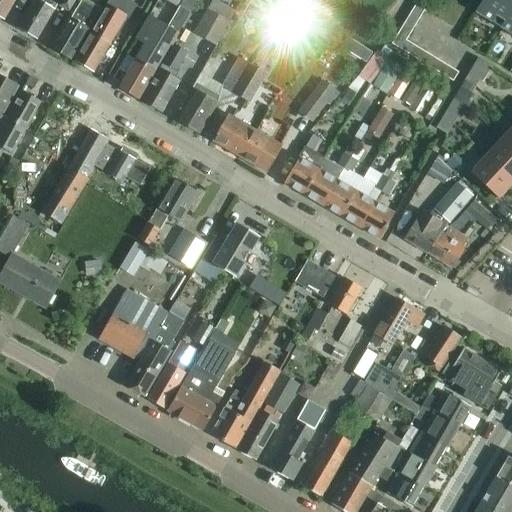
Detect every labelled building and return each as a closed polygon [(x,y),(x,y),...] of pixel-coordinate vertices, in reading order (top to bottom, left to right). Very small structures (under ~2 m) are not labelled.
[(0,0),(0,17),(3,19),(13,0),(0,0)] [(45,0),(44,3),(39,0),(32,0),(17,27),(36,38),(56,5),(47,0),(45,0)] [(60,0),(58,5),(69,12),(75,0),(60,0)] [(108,0),(105,5),(90,33),(109,44),(125,17),(127,18),(136,4),(129,0),(108,0)] [(511,0),(481,0),(474,12),(511,35),(511,0)] [(137,34),(135,38),(144,44),(135,59),(154,70),(169,43),(171,44),(190,12),(192,8),(181,2),(169,22),(167,25),(149,14),(137,34)] [(452,81),(458,72),(405,40),(424,8),(415,3),(391,43),(452,81)] [(227,7),(221,16),(225,19),(229,21),(235,11),(227,7)] [(70,57),(93,17),(77,8),(71,18),(69,17),(51,46),(70,57)] [(215,45),(229,21),(221,16),(218,14),(207,8),(192,32),(215,45)] [(93,72),(109,44),(90,33),(74,60),(93,72)] [(180,79),(175,76),(177,71),(176,71),(187,52),(173,44),(141,100),(161,112),(180,79)] [(366,49),(360,59),(365,62),(371,52),(366,49)] [(357,77),(348,88),(355,93),(363,82),(365,80),(370,84),(388,58),(376,50),(374,54),(367,62),(357,77)] [(189,92),(191,94),(175,120),(198,133),(218,100),(222,87),(233,93),(250,64),(251,64),(238,56),(221,85),(200,73),(189,92)] [(400,71),(403,67),(388,58),(372,84),(386,94),(387,93),(400,71)] [(112,78),(121,83),(118,87),(137,98),(154,70),(135,59),(128,70),(119,65),(112,78)] [(250,64),(233,93),(249,102),(266,74),(250,64)] [(410,77),(400,71),(387,93),(397,99),(410,77)] [(0,75),(0,117),(18,86),(0,75)] [(28,78),(23,87),(31,90),(35,82),(37,79),(29,75),(28,78)] [(458,84),(469,89),(473,81),(462,75),(458,84)] [(312,122),(326,102),(330,105),(340,92),(336,89),(322,79),(321,80),(297,112),(312,122)] [(410,86),(402,100),(410,106),(409,107),(417,112),(424,100),(429,90),(422,85),(417,94),(418,91),(421,86),(414,81),(411,86),(410,86)] [(454,92),(464,98),(469,89),(458,84),(454,92)] [(348,88),(340,99),(348,104),(355,93),(348,88)] [(22,91),(8,116),(28,126),(41,102),(22,91)] [(448,102),(444,111),(454,116),(459,108),(448,102)] [(381,108),(368,129),(363,137),(368,140),(373,132),(379,135),(391,114),(381,108)] [(439,119),(450,125),(454,116),(444,111),(439,119)] [(212,140),(239,156),(254,130),(255,129),(228,113),(212,140)] [(0,146),(12,154),(28,126),(8,116),(0,131),(0,146)] [(511,128),(501,140),(511,150),(511,128)] [(254,130),(239,156),(266,173),(282,145),(255,129),(254,130)] [(70,168),(42,213),(61,224),(88,179),(87,178),(108,139),(91,130),(70,168)] [(511,150),(501,140),(486,156),(511,179),(511,150)] [(304,146),(283,183),(303,194),(322,157),(304,146)] [(112,148),(100,170),(123,183),(126,177),(141,185),(151,168),(136,160),(138,156),(123,148),(120,153),(112,148)] [(322,157),(303,194),(320,204),(349,156),(343,152),(335,165),(322,157)] [(4,153),(0,160),(0,162),(16,171),(17,169),(16,169),(20,161),(4,153)] [(349,156),(320,204),(340,216),(354,189),(346,184),(351,174),(350,174),(357,161),(349,156)] [(511,179),(486,156),(471,172),(498,197),(511,181),(511,179)] [(354,189),(340,216),(360,228),(375,201),(380,192),(388,196),(395,183),(389,179),(396,167),(391,164),(388,170),(386,168),(382,175),(380,174),(374,184),(363,177),(356,190),(354,189)] [(174,178),(149,222),(146,221),(136,238),(149,245),(158,228),(166,214),(179,221),(197,191),(174,178)] [(456,181),(432,209),(447,222),(460,207),(466,201),(469,197),(471,194),(460,184),(456,181)] [(473,200),(464,211),(472,218),(474,220),(481,226),(485,229),(494,218),(495,218),(491,215),(473,200)] [(375,201),(360,228),(379,238),(394,212),(375,201)] [(403,238),(427,253),(440,231),(446,227),(441,223),(442,222),(420,210),(403,238)] [(464,211),(457,218),(466,225),(468,222),(472,218),(464,211)] [(15,216),(14,217),(0,242),(0,251),(11,258),(0,277),(0,283),(45,309),(61,281),(13,255),(30,225),(15,216)] [(457,218),(448,225),(457,231),(463,235),(468,228),(474,220),(472,218),(468,222),(466,225),(457,218)] [(201,259),(200,260),(201,260),(211,266),(213,267),(215,263),(216,263),(235,275),(258,237),(239,225),(228,243),(227,242),(215,235),(201,259)] [(440,231),(427,253),(452,268),(465,247),(463,246),(468,238),(463,235),(457,231),(448,225),(447,227),(446,227),(440,231)] [(175,244),(168,255),(191,269),(198,257),(207,242),(184,229),(175,244)] [(148,251),(138,266),(147,271),(149,268),(159,275),(166,262),(148,251)] [(84,261),(85,275),(103,273),(101,259),(84,261)] [(198,262),(192,271),(193,271),(204,278),(214,284),(222,272),(213,267),(211,266),(201,260),(200,260),(200,259),(198,262)] [(305,260),(293,282),(317,295),(329,272),(305,260)] [(343,277),(328,304),(345,314),(361,288),(343,277)] [(128,290),(100,338),(134,358),(135,357),(141,360),(153,340),(168,313),(128,290)] [(361,354),(362,355),(351,375),(358,380),(370,359),(371,360),(383,339),(391,344),(397,333),(398,334),(405,321),(416,327),(423,314),(395,298),(382,320),(374,335),(373,334),(361,354)] [(300,336),(308,340),(314,329),(317,331),(327,314),(316,308),(300,336)] [(126,386),(144,397),(166,358),(171,350),(168,349),(167,348),(184,320),(169,311),(168,313),(153,340),(141,360),(126,386)] [(214,329),(214,330),(215,330),(221,334),(222,335),(229,323),(222,319),(220,318),(214,329)] [(360,326),(350,320),(338,341),(349,347),(360,326)] [(202,321),(192,338),(205,346),(209,339),(214,330),(214,329),(202,321)] [(443,327),(424,354),(429,358),(424,367),(436,374),(459,338),(443,327)] [(287,335),(280,349),(288,353),(295,339),(287,335)] [(168,410),(167,411),(190,425),(191,427),(196,430),(198,429),(201,431),(202,430),(221,397),(213,393),(235,354),(215,342),(209,339),(205,346),(168,410)] [(182,342),(149,399),(164,408),(185,373),(183,372),(196,350),(182,342)] [(296,343),(290,354),(299,359),(305,348),(296,343)] [(335,347),(330,357),(339,362),(344,352),(335,347)] [(440,375),(465,390),(462,395),(486,410),(501,386),(494,381),(500,370),(462,348),(458,356),(453,353),(440,375)] [(403,350),(390,371),(398,376),(402,378),(414,357),(403,350)] [(210,435),(235,449),(251,422),(280,371),(263,361),(248,389),(244,397),(242,400),(232,395),(226,407),(210,435)] [(260,408),(237,450),(255,460),(299,384),(292,381),(293,379),(288,376),(291,371),(284,366),(264,402),(267,403),(263,409),(260,408)] [(371,369),(363,382),(389,399),(394,391),(402,378),(398,376),(390,371),(386,377),(371,369)] [(353,406),(353,407),(349,415),(363,423),(367,415),(376,421),(379,418),(391,400),(389,399),(363,382),(358,380),(350,394),(358,398),(353,406)] [(423,389),(418,397),(424,401),(428,393),(423,389)] [(394,391),(389,399),(391,400),(395,403),(397,404),(408,410),(415,415),(420,407),(400,395),(396,392),(394,391)] [(445,392),(433,413),(459,428),(471,407),(445,392)] [(424,401),(422,405),(429,410),(436,398),(428,393),(424,401)] [(296,420),(268,468),(292,481),(302,464),(297,462),(315,430),(313,429),(325,409),(307,400),(296,420)] [(415,415),(413,418),(414,418),(422,423),(429,410),(422,405),(421,405),(420,407),(415,415)] [(433,413),(422,432),(448,447),(459,428),(433,413)] [(400,440),(397,445),(405,450),(405,449),(417,429),(410,425),(409,425),(400,440)] [(330,431),(299,485),(321,498),(352,443),(330,431)] [(358,459),(331,505),(342,511),(356,511),(360,505),(370,490),(370,489),(375,482),(378,477),(385,465),(397,445),(400,440),(386,431),(381,438),(374,433),(359,459),(358,459)] [(422,432),(410,453),(436,468),(448,447),(422,432)] [(393,452),(385,465),(393,469),(405,450),(397,445),(393,452)] [(511,453),(509,452),(496,475),(511,484),(511,453)] [(410,453),(399,472),(425,487),(436,468),(410,453)] [(385,465),(378,477),(385,482),(393,469),(385,465)] [(399,472),(387,493),(413,508),(425,487),(399,472)] [(509,511),(511,507),(511,484),(496,475),(474,511),(509,511)] [(363,507),(360,511),(408,511),(375,492),(370,490),(360,505),(363,507)]
